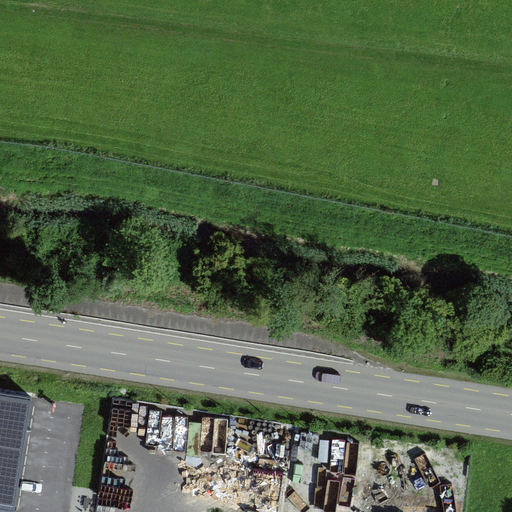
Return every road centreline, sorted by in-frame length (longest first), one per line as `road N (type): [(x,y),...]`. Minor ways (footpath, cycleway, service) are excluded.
road 1 (primary): [(0,334),(511,413)]
road 2 (track): [(0,4),(511,69)]
